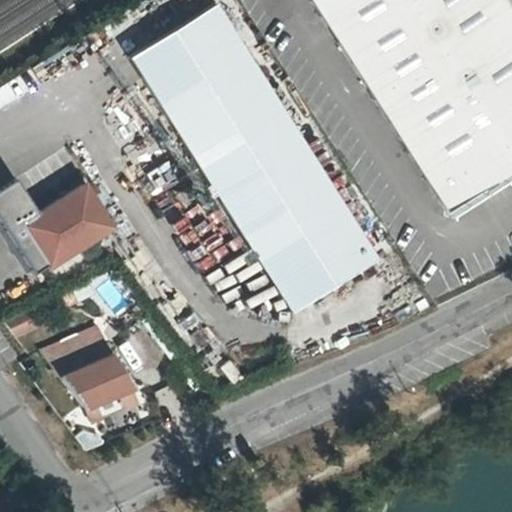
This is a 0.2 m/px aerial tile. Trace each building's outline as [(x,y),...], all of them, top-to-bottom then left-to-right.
[(511,0),(310,0),(447,216),(511,169),(511,0)] [(208,3),(125,58),(206,183),(217,199),(289,309),(372,254),(290,129),(208,3)] [(10,178),(0,184),(0,227),(27,270),(41,261),(17,224),(33,213),(10,178)] [(33,213),(17,224),(41,261),(46,268),(108,226),(78,182),(33,213)] [(41,351),(50,367),(62,384),(79,405),(130,386),(118,368),(112,361),(108,354),(105,346),(96,329),(41,351)]
